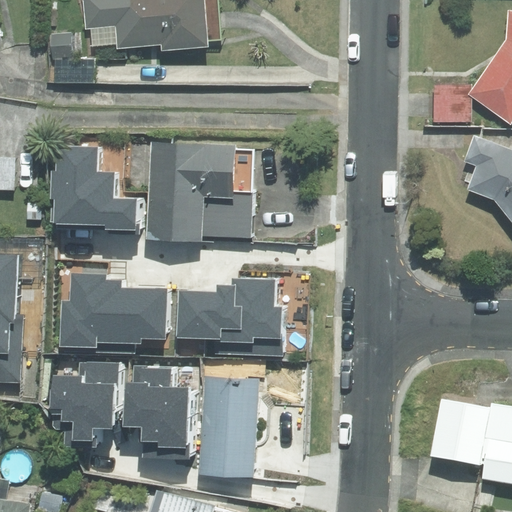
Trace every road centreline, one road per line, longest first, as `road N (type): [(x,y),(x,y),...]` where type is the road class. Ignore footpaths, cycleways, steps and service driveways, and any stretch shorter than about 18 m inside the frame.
road 1 (residential): [(376,0),(368,322)]
road 2 (residential): [(368,322),(361,511)]
road 3 (residential): [(511,323),(368,322)]
